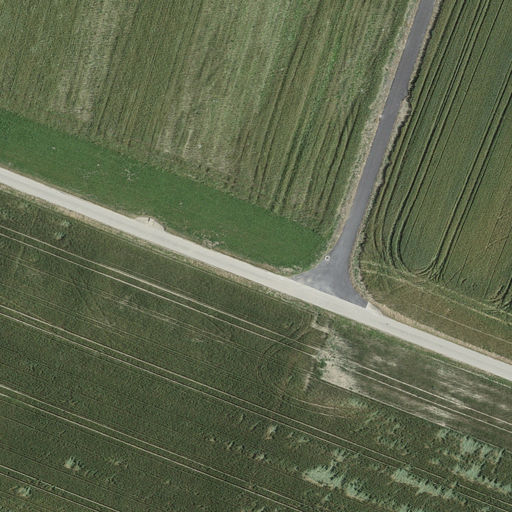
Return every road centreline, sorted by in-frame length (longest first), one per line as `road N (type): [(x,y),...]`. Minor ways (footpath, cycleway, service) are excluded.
road 1 (unclassified): [(0,174),(511,374)]
road 2 (track): [(324,298),(426,0)]
